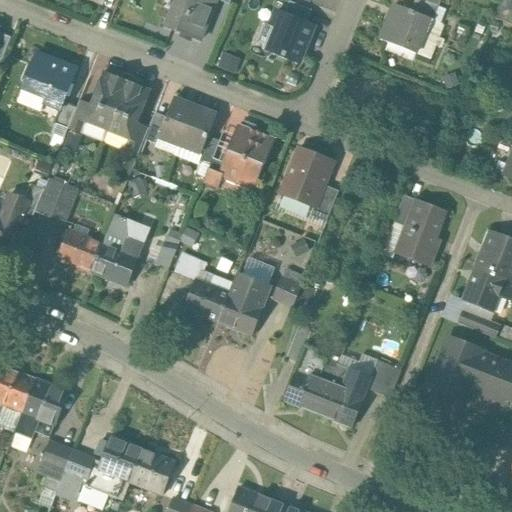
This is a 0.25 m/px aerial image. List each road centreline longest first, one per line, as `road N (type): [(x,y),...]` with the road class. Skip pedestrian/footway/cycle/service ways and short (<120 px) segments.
road 1 (residential): [(442,511),(281,448),(122,352),(0,299)]
road 2 (residential): [(2,0),(308,121)]
road 3 (track): [(373,483),(480,197)]
road 4 (residential): [(308,121),(511,208)]
road 5 (residential): [(308,121),(358,0)]
